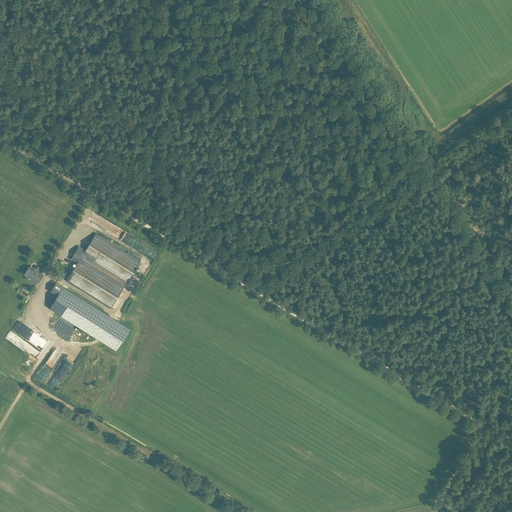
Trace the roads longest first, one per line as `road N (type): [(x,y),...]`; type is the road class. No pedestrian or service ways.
road 1 (track): [(461,511),(440,498),(480,431),(93,195)]
road 2 (track): [(313,0),(424,172)]
road 3 (track): [(511,308),(424,172)]
